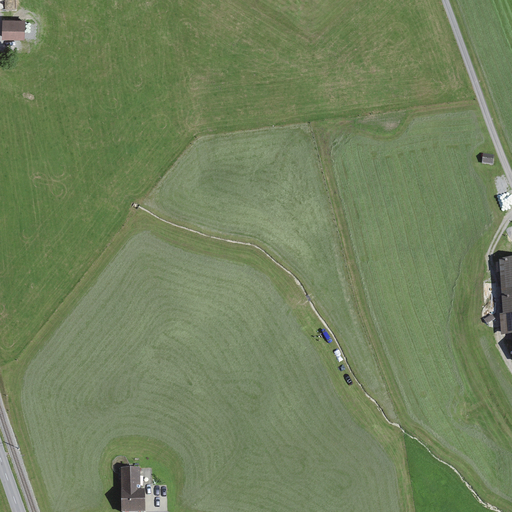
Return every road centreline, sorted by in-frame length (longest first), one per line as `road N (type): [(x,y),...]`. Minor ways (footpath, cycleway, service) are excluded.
road 1 (track): [(445,0),(511,180)]
road 2 (track): [(511,216),(494,246),(499,339),(511,363)]
